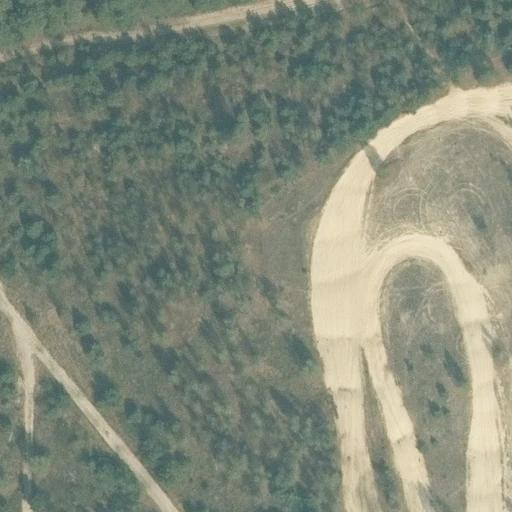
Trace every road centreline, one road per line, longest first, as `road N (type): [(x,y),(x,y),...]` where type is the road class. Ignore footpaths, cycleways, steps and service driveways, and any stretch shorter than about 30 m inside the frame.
road 1 (track): [(0,70),(382,0)]
road 2 (track): [(0,299),(163,511)]
road 3 (track): [(25,334),(27,511)]
